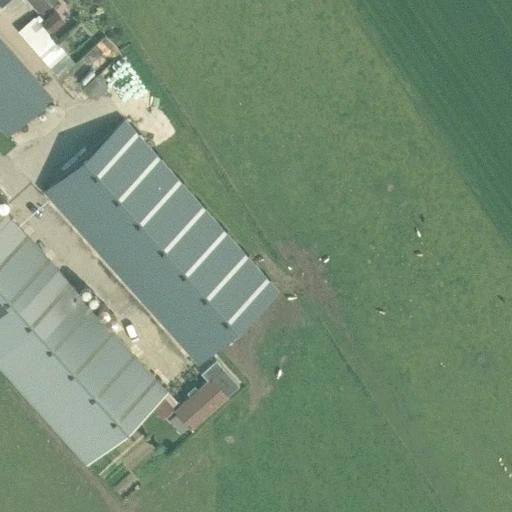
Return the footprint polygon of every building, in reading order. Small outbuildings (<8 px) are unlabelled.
[(0,0),(0,5),(0,6),(7,0),(28,0),(38,11),(50,0),(0,0)] [(57,10),(44,22),(54,34),(68,21),(57,10)] [(0,39),(0,127),(8,136),(52,96),(0,39)] [(277,290),(124,119),(43,191),(197,362),(277,290)] [(0,205),(0,365),(88,463),(150,407),(161,397),(168,390),(0,205)] [(230,396),(214,378),(178,410),(194,428),(230,396)] [(174,411),(161,397),(150,407),(162,421),(174,411)]
